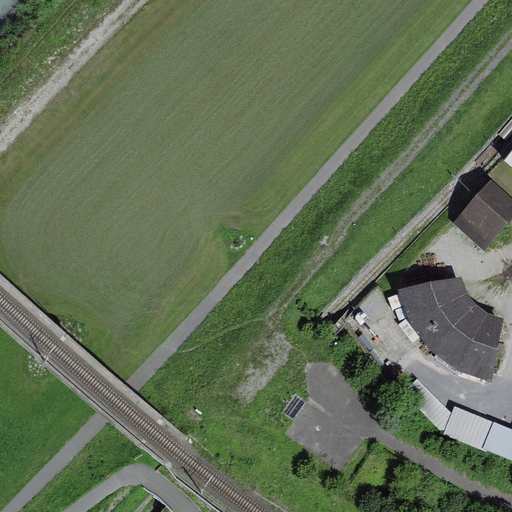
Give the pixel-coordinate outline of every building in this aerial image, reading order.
[(511,215),(511,204),(489,184),(456,223),(484,247),(491,240),(511,215)] [(466,290),(464,282),(400,290),(409,323),(425,347),(447,366),(470,382),(491,384),(504,320),(496,318),(487,315),(485,314),(476,307),(473,304),(468,295),(466,290)] [(388,297),(377,287),(359,308),(370,317),(388,297)] [(369,326),(358,335),(392,375),(403,366),(369,326)] [(446,436),(454,414),(420,381),(406,394),(446,436)] [(454,414),(446,436),(485,450),(495,424),(456,409),(454,414)] [(511,430),(495,424),(485,450),(511,461),(511,430)]
